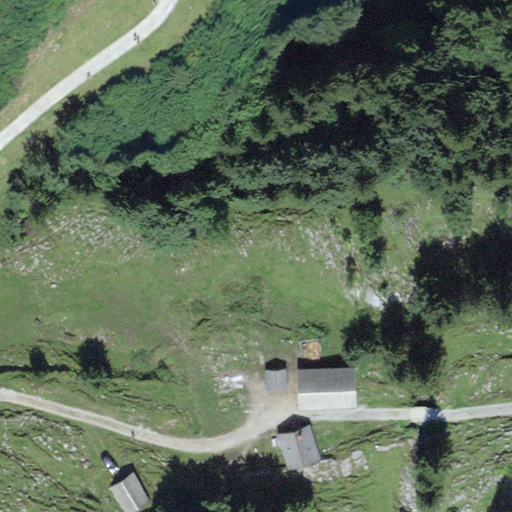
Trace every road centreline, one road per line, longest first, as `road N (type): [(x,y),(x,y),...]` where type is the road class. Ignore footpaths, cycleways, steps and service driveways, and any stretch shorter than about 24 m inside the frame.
road 1 (track): [(0,397),(207,449),(273,420),(511,410)]
road 2 (track): [(0,143),(172,0)]
